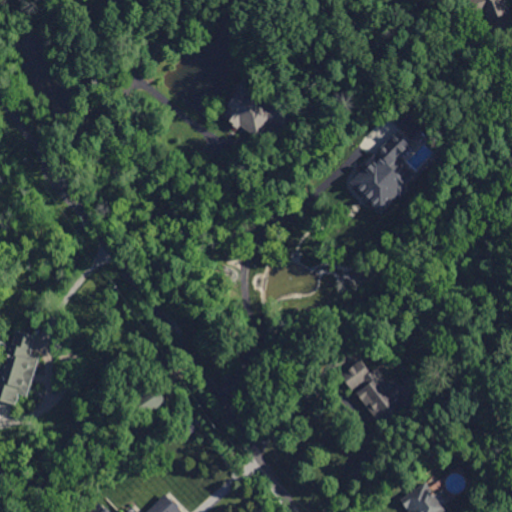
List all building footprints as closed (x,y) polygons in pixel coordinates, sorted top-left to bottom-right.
[(508,12),(503,0),(476,0),(484,21),(508,12)] [(236,91),(222,114),(257,137),(274,112),(246,94),(244,96),(236,91)] [(381,213),(409,187),(404,182),(413,173),(397,157),(411,144),(398,131),(379,150),(381,152),(351,181),(381,213)] [(39,355),(31,353),(36,334),(14,329),(4,367),(0,365),(0,399),(17,404),(20,394),(28,396),(39,355)] [(167,402),(162,393),(142,403),(146,412),(167,402)] [(402,499),(410,511),(447,511),(443,505),(452,500),(443,486),(434,493),(427,482),(402,499)] [(90,511),(100,502),(105,507),(107,506),(112,511),(146,511),(166,494),(181,510),(178,511),(90,511)]
